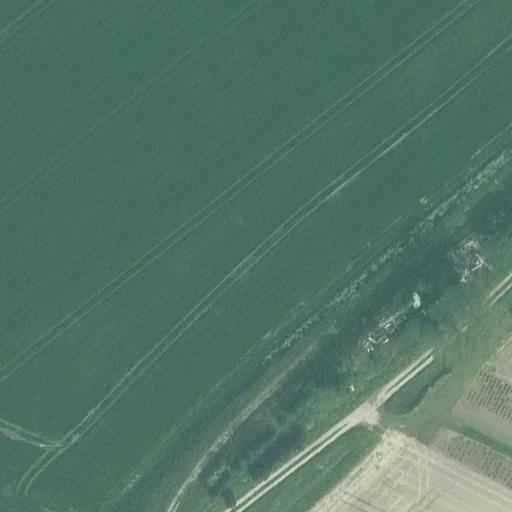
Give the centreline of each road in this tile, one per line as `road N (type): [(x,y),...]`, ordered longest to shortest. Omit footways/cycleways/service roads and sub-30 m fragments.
road 1 (track): [(171,511),(218,444),(267,395),(511,182)]
road 2 (track): [(342,427),(511,280)]
road 3 (unclassified): [(231,511),(342,427)]
